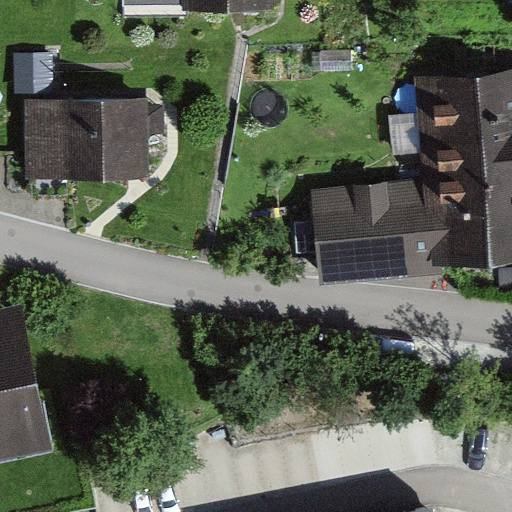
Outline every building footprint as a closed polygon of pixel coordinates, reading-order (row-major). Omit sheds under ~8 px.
[(272,11),(272,0),(128,0),(129,15),(272,11)] [(59,55),(16,56),(17,96),(60,95),(59,55)] [(511,255),(511,70),(412,79),(421,188),(314,197),(322,285),(444,275),(443,261),(511,255)] [(146,105),(25,106),(26,175),(147,173),(146,105)] [(0,311),(0,439),(43,431),(15,309),(0,311)] [(0,511),(60,511),(97,504),(78,424),(43,431),(0,439),(0,511)]
